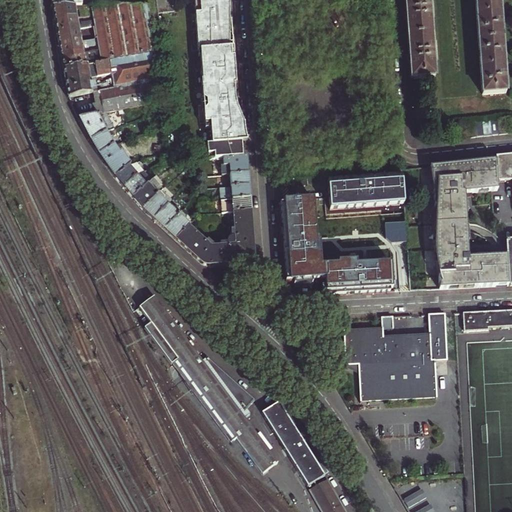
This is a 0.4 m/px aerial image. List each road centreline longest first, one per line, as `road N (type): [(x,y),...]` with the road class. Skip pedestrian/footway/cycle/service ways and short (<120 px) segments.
road 1 (residential): [(259,335),(140,232),(81,162),(53,103),(33,0)]
road 2 (residential): [(247,0),(273,310)]
road 3 (residential): [(385,0),(397,147),(410,156),(511,145)]
road 4 (residential): [(511,298),(273,310)]
road 5 (residential): [(386,511),(312,392),(259,335)]
